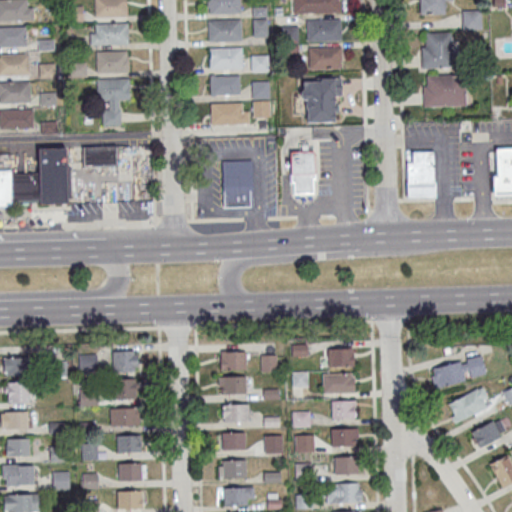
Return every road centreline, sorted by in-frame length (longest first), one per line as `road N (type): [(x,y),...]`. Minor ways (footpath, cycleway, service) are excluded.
road 1 (primary): [(87,307),(511,295)]
road 2 (primary): [(511,235),(105,249)]
road 3 (residential): [(171,247),(164,0)]
road 4 (residential): [(386,239),(377,0)]
road 5 (primary): [(410,238),(391,251),(234,264),(224,284),(240,303)]
road 6 (residential): [(397,511),(389,299)]
road 7 (residential): [(180,511),(174,305)]
road 8 (residential): [(474,511),(394,406)]
